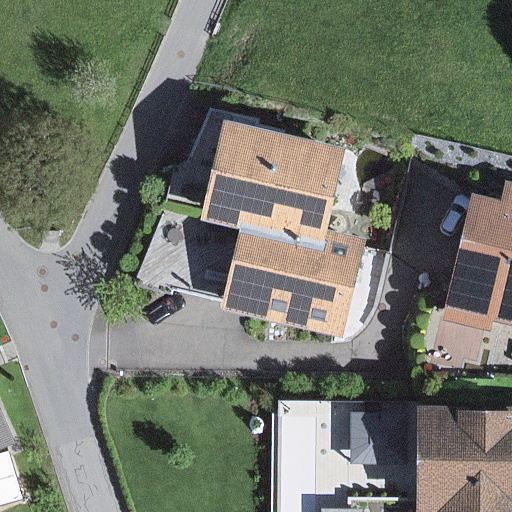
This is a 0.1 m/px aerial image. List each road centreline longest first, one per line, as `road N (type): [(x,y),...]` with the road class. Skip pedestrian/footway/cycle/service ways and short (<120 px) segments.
road 1 (residential): [(39,330),(99,255),(201,0)]
road 2 (residential): [(99,511),(39,330)]
